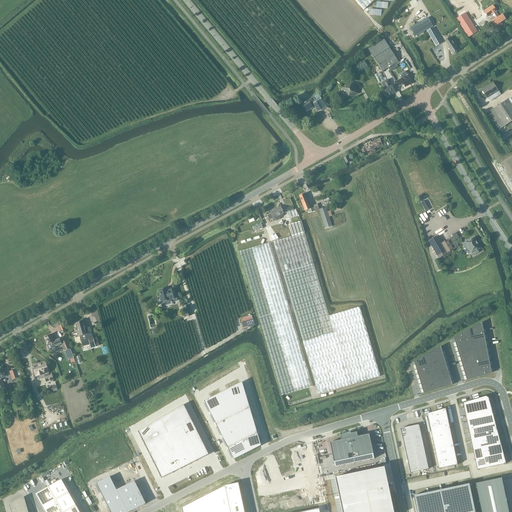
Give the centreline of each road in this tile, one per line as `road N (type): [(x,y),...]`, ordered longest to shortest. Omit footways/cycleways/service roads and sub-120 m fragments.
road 1 (tertiary): [(0,337),(318,158)]
road 2 (tertiary): [(318,158),(184,0)]
road 3 (tertiary): [(511,252),(418,95)]
road 4 (unclassified): [(244,461),(381,413)]
